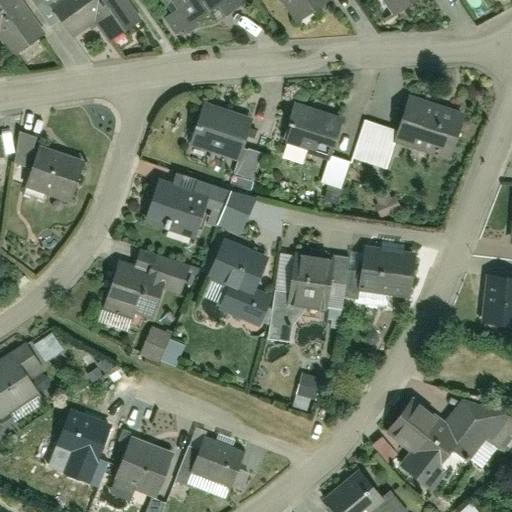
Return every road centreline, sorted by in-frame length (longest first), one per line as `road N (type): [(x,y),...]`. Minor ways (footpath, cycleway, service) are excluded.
road 1 (residential): [(511,101),(489,179),(397,381),(335,456),(267,511)]
road 2 (residential): [(511,38),(464,51),(146,87)]
road 3 (residential): [(0,322),(101,231),(146,87)]
road 4 (residential): [(146,87),(0,103)]
